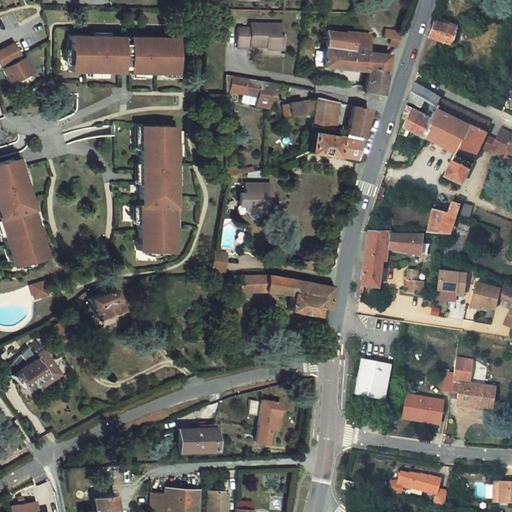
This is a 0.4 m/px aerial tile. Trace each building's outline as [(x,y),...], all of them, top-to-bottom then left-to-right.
[(8,2),(0,5),(0,11),(10,6),(8,2)] [(448,36),(435,31),(419,76),(430,80),(442,49),(455,53),(461,36),(450,31),(448,36)] [(282,54),(282,35),(249,35),(249,40),(237,40),(237,59),(249,59),(249,57),(267,57),(267,54),(282,54)] [(399,40),(384,39),(383,47),(398,49),(399,40)] [(333,42),(326,41),(326,57),(367,61),(368,62),(369,57),(370,44),(345,40),(345,44),(333,42)] [(98,49),(74,48),(74,62),(77,62),(76,76),(74,76),(74,83),(102,83),(102,79),(109,79),(109,84),(126,84),(126,78),(133,78),(133,84),(169,85),(169,81),(179,81),(180,63),(178,63),(178,50),(134,49),(133,50),(133,56),(126,56),(126,50),(126,49),(107,49),(106,51),(98,51),(98,49)] [(18,56),(0,65),(0,67),(5,78),(8,76),(22,69),(24,68),(18,56)] [(325,72),(368,79),(370,62),(368,62),(367,61),(326,57),(325,72)] [(368,79),(370,79),(386,81),(390,65),(373,62),(371,62),(370,62),(368,79)] [(22,69),(8,76),(10,80),(24,72),(22,69)] [(10,80),(7,81),(15,95),(19,93),(33,85),(36,84),(28,70),(24,72),(10,80)] [(386,81),(370,79),(367,103),(380,106),(386,81)] [(33,85),(19,93),(21,97),(35,90),(33,85)] [(266,119),(271,94),(233,87),(230,102),(256,108),(255,117),(266,119)] [(488,140),(489,138),(488,138),(493,125),(446,108),(443,114),(439,113),(442,106),(412,95),(407,109),(421,115),(423,108),(428,110),(426,114),(436,117),(426,146),(457,159),(449,183),(466,189),(483,152),(488,140)] [(282,115),(300,114),(300,100),(281,101),(282,115)] [(321,110),(316,136),(338,140),(343,114),(321,110)] [(408,129),(413,117),(405,114),(400,126),(408,129)] [(426,146),(436,117),(426,114),(424,120),(413,117),(408,129),(406,137),(426,146)] [(315,127),(317,119),(313,119),(312,115),(291,117),(292,128),(315,127)] [(357,117),(356,116),(351,144),(367,146),(372,119),(357,117)] [(511,137),(505,134),(500,145),(497,151),(506,155),(509,150),(511,151),(510,153),(511,153),(511,156),(511,137)] [(154,141),(144,141),(144,186),(148,187),(148,194),(144,194),(143,210),(149,210),(149,218),(144,218),(143,262),(150,262),(150,260),(164,260),(163,263),(177,263),(178,218),(177,218),(171,218),(172,211),(177,211),(178,211),(179,182),(175,182),(175,175),(179,175),(179,149),(176,149),(176,139),(155,138),(154,141)] [(497,151),(500,145),(488,140),(483,152),(507,163),(510,161),(511,162),(511,156),(511,153),(510,153),(511,151),(509,150),(506,155),(497,151)] [(311,161),(363,169),(366,150),(315,142),(311,161)] [(0,208),(0,209),(0,208),(0,220),(1,224),(6,222),(8,229),(3,231),(17,278),(24,276),(23,274),(36,270),(37,272),(50,268),(36,221),(31,222),(29,215),(34,214),(24,180),(21,182),(18,172),(0,177),(0,208)] [(249,211),(250,216),(250,221),(254,225),(264,224),(268,219),(268,213),(265,211),(265,206),(267,206),(267,201),(272,201),(272,191),(248,192),(248,203),(245,203),(245,208),(247,208),(249,211)] [(459,240),(467,205),(462,204),(457,219),(443,217),(436,241),(459,240)] [(390,210),(387,209),(383,208),(377,226),(383,227),(384,223),(386,224),(390,210)] [(383,227),(377,226),(374,235),(380,236),(383,227)] [(396,242),(374,243),(367,297),(385,300),(391,258),(392,253),(395,254),(396,242)] [(397,245),(396,242),(395,254),(395,259),(429,263),(429,244),(397,245)] [(232,266),(219,265),(218,278),(230,279),(232,266)] [(30,298),(45,295),(42,280),(27,283),(30,298)] [(426,283),(415,282),(414,292),(425,293),(425,291),(426,285),(426,283)] [(475,289),(449,284),(446,301),(456,303),(464,305),(464,308),(472,309),(475,289)] [(332,324),(337,299),(265,289),(243,286),(244,301),(297,310),(295,324),(320,328),(322,320),(329,321),(328,324),(332,324)] [(414,292),(413,302),(430,304),(430,303),(431,291),(425,291),(425,293),(414,292)] [(509,298),(485,293),(480,316),(488,318),(489,315),(495,316),(505,318),(506,310),(509,298)] [(49,294),(36,298),(40,311),(44,309),(43,305),(42,301),(50,298),(49,294)] [(50,298),(42,301),(43,305),(44,309),(47,309),(45,304),(51,303),(50,298)] [(96,312),(103,331),(128,322),(121,304),(96,312)] [(242,323),(242,310),(215,310),(216,323),(242,323)] [(82,327),(71,333),(78,345),(89,339),(82,327)] [(60,347),(65,356),(75,350),(79,347),(78,345),(71,333),(70,331),(56,340),(60,347)] [(56,340),(49,346),(53,352),(60,347),(56,340)] [(37,360),(42,367),(50,361),(45,354),(37,360)] [(54,386),(41,368),(35,359),(14,380),(19,386),(23,393),(27,391),(34,401),(47,391),(54,386)] [(42,367),(41,368),(54,386),(57,390),(67,383),(51,361),(50,361),(42,367)] [(382,403),(390,365),(371,361),(370,364),(361,363),(354,397),(382,403)] [(449,380),(449,381),(446,398),(453,400),(453,411),(486,415),(488,394),(464,390),(468,367),(451,364),(449,380)] [(12,397),(0,383),(0,395),(6,402),(12,397)] [(54,386),(47,391),(50,395),(57,390),(54,386)] [(256,412),(257,401),(249,400),(247,411),(256,412)] [(434,430),(437,407),(402,402),(398,425),(434,430)] [(282,426),(283,415),(265,412),(258,453),(272,454),(276,425),(282,426)] [(220,460),(219,439),(180,441),(182,462),(220,460)] [(444,505),(443,511),(454,511),(457,500),(447,498),(448,489),(428,484),(428,486),(417,483),(416,484),(410,483),(407,493),(400,491),(398,502),(412,505),(413,497),(444,505)] [(356,500),(357,493),(348,491),(347,498),(356,500)] [(46,511),(41,511),(37,511),(34,498),(9,504),(11,511),(46,511)] [(152,511),(198,511),(199,500),(167,498),(167,499),(167,503),(164,503),(153,503),(152,511)] [(226,511),(227,500),(208,499),(207,511),(226,511)]
